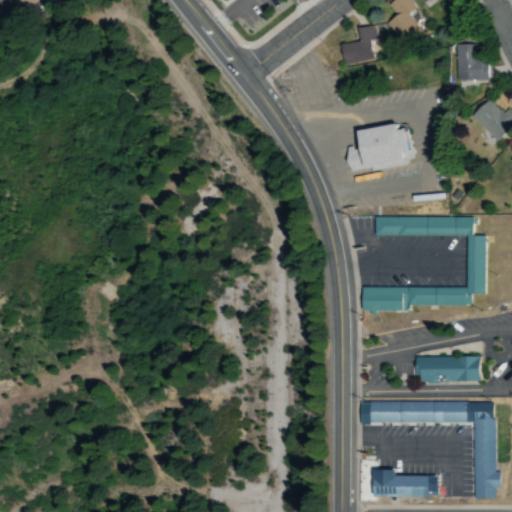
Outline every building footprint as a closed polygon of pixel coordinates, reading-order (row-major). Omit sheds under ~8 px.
[(16,0),(24,10),(37,0),(16,0)] [(394,1),(396,0),(387,0),(379,5),(387,17),(379,23),(393,44),(414,31),(394,1)] [(349,28),(352,60),(369,58),(366,26),(349,28)] [(481,80),(481,61),(472,61),(472,44),(447,44),(447,80),(481,80)] [(495,113),(486,101),(465,115),(485,144),(511,126),(511,120),(504,107),(495,113)] [(355,130),(357,145),(343,147),(346,172),(408,163),(402,123),(355,130)] [(511,147),(503,156),(511,165),(511,147)] [(359,288),(359,309),(467,308),(467,295),(483,295),(482,236),(470,236),(470,216),(365,217),(365,236),(463,236),(463,287),(359,288)] [(476,383),(476,358),(413,358),(413,383),(476,383)] [(468,423),(468,498),(489,498),(489,402),(358,402),(358,423),(468,423)] [(373,497),(436,498),(437,476),(396,476),(396,471),(374,470),(373,497)]
